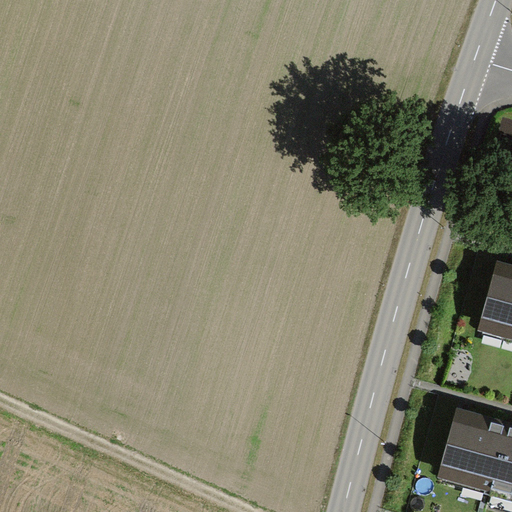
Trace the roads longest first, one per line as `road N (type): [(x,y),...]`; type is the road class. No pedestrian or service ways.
road 1 (tertiary): [(343,511),(475,57)]
road 2 (track): [(249,511),(0,399)]
